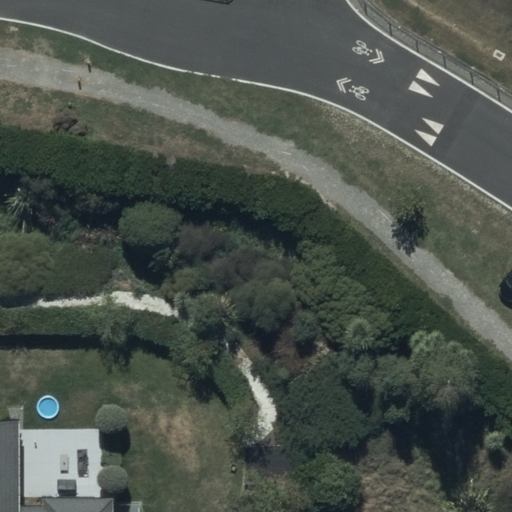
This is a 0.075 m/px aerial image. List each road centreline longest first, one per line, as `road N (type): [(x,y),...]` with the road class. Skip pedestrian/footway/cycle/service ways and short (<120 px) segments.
road 1 (residential): [(511,162),(319,46)]
road 2 (residential): [(319,46),(107,0)]
